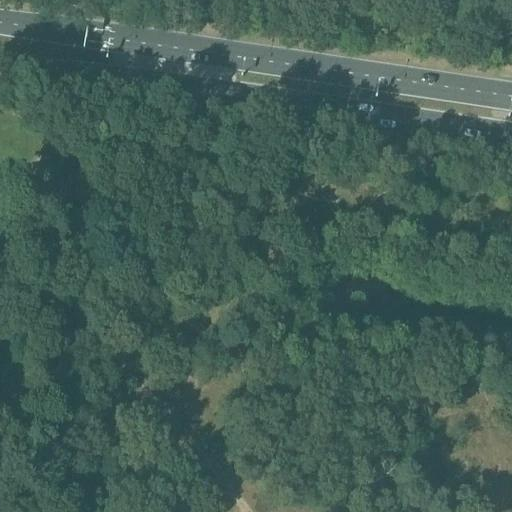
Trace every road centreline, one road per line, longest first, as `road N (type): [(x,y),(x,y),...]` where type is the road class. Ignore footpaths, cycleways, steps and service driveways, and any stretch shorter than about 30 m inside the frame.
road 1 (primary): [(0,64),(511,139)]
road 2 (primary): [(511,98),(0,23)]
